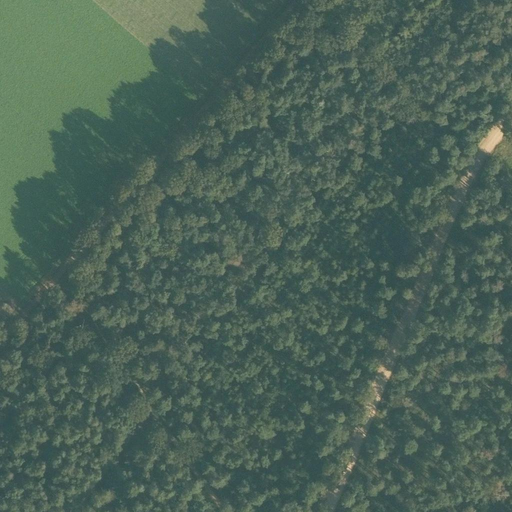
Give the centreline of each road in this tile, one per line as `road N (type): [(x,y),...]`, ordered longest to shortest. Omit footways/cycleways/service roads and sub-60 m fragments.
road 1 (track): [(511,111),(471,153),(320,511)]
road 2 (unknown): [(148,410),(390,104),(415,100)]
road 3 (track): [(298,0),(64,266)]
road 4 (unknown): [(0,420),(64,347),(97,324)]
road 5 (track): [(148,410),(67,511)]
road 6 (track): [(148,410),(221,511)]
